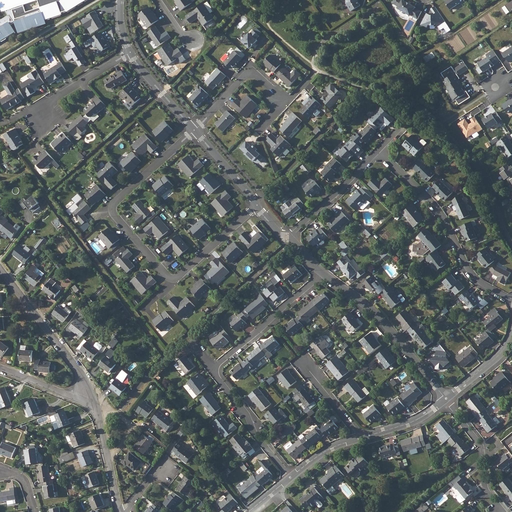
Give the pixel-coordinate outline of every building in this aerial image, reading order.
[(19,34),(45,23),(44,20),(42,13),(41,13),(40,10),(15,19),(11,8),(23,4),(28,3),(27,2),(33,0),(0,0),(0,4),(2,12),(5,10),(9,16),(1,20),(0,19),(0,18),(0,41),(1,41),(2,42),(7,39),(6,38),(15,32),(11,25),(15,22),(19,34)] [(23,4),(11,8),(15,19),(40,10),(41,13),(42,13),(44,20),(62,14),(62,12),(66,11),(67,12),(85,0),(37,0),(40,7),(26,12),(23,4)] [(192,3),(190,0),(174,0),(176,2),(178,5),(177,6),(181,11),(192,3)] [(345,0),(345,4),(350,11),(359,6),(359,5),(356,0),(345,0)] [(418,19),(422,11),(415,8),(416,7),(403,0),(393,0),(392,3),(399,6),(398,8),(402,11),(402,12),(405,14),(406,13),(411,15),(418,19)] [(465,2),(463,0),(445,0),(445,1),(450,10),(460,3),(462,5),(465,2)] [(511,0),(502,8),(506,14),(511,10),(511,0)] [(204,26),(214,18),(210,13),(209,11),(204,4),(186,16),(191,23),(198,18),(204,26)] [(152,12),(149,7),(138,15),(147,28),(159,20),(155,15),(154,15),(152,12)] [(98,16),(95,11),(87,16),(88,17),(82,21),(87,29),(92,25),(96,31),(104,26),(98,16)] [(438,11),(435,14),(433,15),(430,15),(427,13),(421,25),(427,28),(429,24),(430,25),(434,25),(436,24),(440,30),(443,28),(447,33),(450,30),(438,11)] [(156,27),(148,32),(158,47),(171,38),(167,32),(162,35),(156,27)] [(253,30),(250,34),(249,33),(246,36),(241,41),(249,49),(257,40),(256,39),(259,36),(253,30)] [(105,40),(100,33),(92,38),(101,53),(110,47),(108,43),(106,42),(105,40)] [(241,41),(246,36),(243,33),(238,38),(241,41)] [(84,52),(75,38),(69,42),(74,49),(65,55),(69,61),(74,58),(76,61),(83,57),(81,55),(81,54),(84,52)] [(173,50),(169,44),(159,50),(164,57),(162,58),(167,66),(183,55),(178,47),(173,50)] [(511,47),(503,53),(505,57),(507,57),(510,62),(511,60),(511,47)] [(242,58),(234,50),(223,62),(230,68),(232,68),(239,61),(239,62),(242,58)] [(489,57),(489,56),(495,65),(501,60),(494,50),(487,55),(489,57)] [(435,51),(424,58),(427,62),(438,55),(435,51)] [(270,55),(263,63),(273,72),(281,65),(270,55)] [(492,67),(495,65),(489,56),(489,57),(479,63),(485,72),(489,70),(488,69),(492,67)] [(83,57),(76,61),(80,66),(86,62),(83,57)] [(470,69),(463,59),(460,62),(462,65),(457,68),(458,70),(460,73),(461,75),(470,69)] [(66,71),(61,63),(48,70),(49,71),(44,74),(50,84),(56,81),(55,80),(58,78),(61,76),(60,75),(66,71)] [(447,80),(457,73),(456,71),(453,66),(443,73),(447,80)] [(291,74),(283,67),(276,75),(279,78),(280,77),(281,78),(281,79),(289,87),(300,75),(295,70),(291,74)] [(226,76),(218,69),(205,83),(213,90),(218,85),(219,85),(226,76)] [(37,70),(28,75),(30,78),(21,84),(28,97),(36,92),(34,89),(40,85),(44,83),(37,70)] [(110,78),(110,77),(104,80),(109,88),(111,89),(119,84),(119,85),(127,80),(121,71),(117,74),(114,76),(114,75),(110,78)] [(460,79),(461,79),(459,74),(457,73),(447,80),(445,81),(449,87),(460,79)] [(462,86),(464,85),(460,79),(449,87),(448,88),(452,94),(462,86)] [(10,83),(4,87),(10,96),(1,101),(8,111),(22,102),(22,101),(16,92),(10,83)] [(342,95),(331,84),(325,90),(330,95),(327,99),(324,96),(320,99),(330,108),(342,95)] [(132,89),(129,85),(119,95),(122,98),(124,97),(132,106),(141,98),(137,94),(135,92),(136,92),(133,88),(132,89)] [(457,98),(466,92),(462,86),(452,94),(451,94),(455,99),(457,98)] [(19,90),(16,92),(22,101),(25,99),(19,90)] [(207,98),(198,90),(189,99),(198,107),(203,101),(204,101),(207,98)] [(461,105),(472,97),(468,91),(466,92),(457,98),(461,105)] [(256,103),(247,95),(240,102),(237,99),(231,105),(245,118),(252,111),(250,109),(256,103)] [(321,105),(311,96),(308,99),(309,100),(310,100),(308,102),(300,111),(308,119),(321,105)] [(106,106),(99,98),(94,102),(90,105),(88,106),(84,109),(84,111),(89,117),(92,117),(95,114),(97,114),(101,111),(106,106)] [(511,99),(509,101),(508,101),(502,104),(507,113),(511,110),(511,109),(511,99)] [(375,115),(371,120),(378,127),(379,128),(385,122),(389,125),(394,120),(381,107),(374,113),(375,115)] [(217,120),(214,124),(223,131),(235,118),(226,111),(223,114),(223,115),(218,120),(217,120)] [(503,121),(498,112),(494,115),(493,114),(484,120),(489,129),(503,121)] [(285,123),(286,123),(284,125),(280,130),(288,138),(293,133),(293,131),(302,121),(292,113),(289,117),(285,123)] [(81,115),(75,121),(75,122),(74,123),(73,122),(70,126),(68,124),(65,127),(73,137),(78,132),(80,135),(86,130),(83,128),(88,123),(81,115)] [(478,132),(483,130),(475,117),(471,120),(473,123),(470,124),(471,125),(470,126),(466,119),(458,124),(467,138),(468,138),(478,132)] [(370,119),(367,122),(369,124),(375,130),(378,127),(371,120),(370,119)] [(166,122),(154,133),(163,143),(168,138),(167,138),(170,135),(174,131),(166,122)] [(369,124),(359,135),(358,133),(356,133),(352,138),(352,139),(359,145),(365,140),(367,142),(370,139),(369,138),(371,137),(374,133),(373,133),(376,130),(375,130),(369,124)] [(20,139),(18,135),(19,134),(15,129),(4,135),(13,150),(15,150),(19,148),(19,147),(23,144),(20,139)] [(72,142),(63,132),(58,137),(59,138),(56,140),(51,144),(54,148),(55,148),(60,153),(63,150),(63,149),(66,146),(68,146),(72,142)] [(291,146),(281,136),(278,139),(271,133),(265,140),(273,147),(274,148),(272,151),(279,157),(287,149),(288,149),(291,146)] [(145,134),(138,140),(140,142),(133,147),(142,156),(149,150),(152,153),(158,148),(145,134)] [(511,138),(509,134),(496,143),(499,147),(500,146),(508,158),(511,154),(511,144),(509,140),(511,138)] [(413,135),(404,145),(410,151),(411,150),(416,155),(425,146),(420,142),(413,135)] [(336,149),(333,152),(335,154),(339,158),(342,156),(347,161),(355,154),(358,156),(364,150),(359,145),(352,139),(341,150),(339,147),(337,147),(336,149)] [(254,161),(254,162),(255,162),(256,163),(257,163),(258,163),(259,163),(260,162),(261,161),(262,160),(262,159),(262,158),(261,157),(261,156),(260,155),(256,151),(254,149),(254,148),(255,148),(255,147),(254,147),(252,145),(251,147),(246,142),(240,148),(245,153),(244,154),(250,159),(250,158),(254,161)] [(53,158),(46,150),(41,154),(42,155),(39,158),(38,157),(38,156),(36,156),(33,158),(33,160),(34,161),(33,161),(40,169),(44,169),(52,162),(51,160),(53,158)] [(133,152),(121,163),(130,173),(135,169),(134,168),(137,165),(141,162),(133,152)] [(335,154),(333,152),(331,154),(338,160),(339,158),(335,154)] [(189,155),(180,163),(185,170),(184,171),(190,178),(204,165),(199,159),(195,163),(189,155)] [(423,160),(415,168),(418,172),(419,171),(425,177),(424,178),(428,182),(436,174),(423,160)] [(326,168),(322,173),(325,176),(324,177),(330,183),(334,179),(333,178),(338,173),(337,172),(340,169),(333,161),(327,167),(326,168)] [(110,162),(97,174),(112,190),(118,184),(111,178),(118,171),(110,162)] [(313,172),(306,164),(302,168),(303,170),(304,169),(309,175),(313,172)] [(507,164),(500,169),(502,172),(500,174),(504,180),(506,178),(511,174),(511,172),(511,168),(511,167),(509,168),(507,164)] [(214,178),(210,174),(200,182),(211,194),(221,185),(217,180),(216,181),(214,178)] [(158,182),(153,186),(162,196),(174,186),(165,176),(161,180),(158,182)] [(369,183),(378,193),(380,190),(383,193),(393,184),(386,177),(381,182),(375,177),(369,183)] [(441,180),(433,188),(437,192),(437,193),(440,195),(441,195),(443,196),(442,197),(445,200),(454,192),(441,180)] [(315,181),(304,189),(308,193),(307,193),(311,197),(316,193),(315,193),(318,191),(319,192),(322,189),(315,181)] [(97,185),(85,195),(94,205),(98,201),(101,198),(101,199),(106,195),(97,185)] [(350,195),(346,199),(356,209),(358,209),(360,207),(360,205),(359,204),(362,200),(364,202),(367,199),(369,201),(372,197),(362,187),(358,190),(357,189),(354,192),(355,193),(352,197),(350,195)] [(227,200),(231,197),(226,191),(212,203),(218,210),(219,209),(225,215),(234,207),(227,200)] [(25,208),(28,206),(33,213),(42,207),(33,193),(20,202),(25,208)] [(461,194),(453,200),(455,206),(454,206),(455,210),(457,209),(461,219),(471,215),(467,206),(467,205),(466,201),(464,202),(461,194)] [(305,205),(298,196),(294,199),(296,202),(292,205),(289,201),(284,204),(287,208),(283,211),(289,219),(293,216),(293,215),(294,214),(296,215),(302,210),(301,208),(305,205)] [(140,200),(132,206),(139,214),(135,218),(139,224),(151,213),(140,200)] [(85,201),(72,213),(83,224),(88,220),(84,215),(91,208),(85,201)] [(414,204),(404,212),(415,227),(425,219),(422,215),(421,216),(417,210),(418,209),(414,204)] [(333,219),(330,222),(330,224),(337,232),(350,220),(341,209),(337,214),(337,215),(336,217),(336,218),(334,219),(333,219)] [(158,217),(144,229),(149,235),(153,232),(160,239),(168,231),(163,225),(164,224),(158,217)] [(5,218),(0,224),(0,230),(0,231),(1,230),(11,238),(18,230),(8,222),(9,221),(5,218)] [(203,219),(191,229),(200,240),(204,235),(207,232),(211,228),(203,219)] [(472,221),(462,226),(463,230),(462,230),(464,234),(465,234),(468,241),(478,237),(474,230),(476,229),(472,221)] [(252,238),(259,232),(267,241),(269,240),(256,225),(252,228),(255,230),(249,235),(252,238)] [(313,233),(308,238),(314,246),(319,242),(323,238),(324,240),(328,236),(321,227),(317,230),(316,229),(313,232),(313,233)] [(108,228),(99,237),(110,249),(120,240),(116,235),(115,235),(112,233),(108,228)] [(431,249),(433,252),(436,250),(442,245),(435,237),(434,238),(427,228),(418,235),(422,239),(421,242),(424,244),(427,245),(431,249)] [(246,232),(240,237),(254,253),(267,241),(259,232),(252,238),(249,235),(246,232)] [(178,235),(162,249),(167,255),(174,249),(180,256),(189,248),(178,235)] [(36,254),(44,244),(40,241),(32,251),(36,254)] [(234,242),(229,246),(230,247),(227,250),(223,253),(232,263),(243,252),(234,242)] [(417,255),(423,255),(427,252),(431,249),(427,245),(424,244),(421,242),(418,244),(413,244),(413,252),(417,252),(417,255)] [(16,251),(13,254),(25,263),(30,256),(19,247),(16,251)] [(486,248),(478,254),(481,257),(480,258),(483,262),(487,266),(496,260),(486,248)] [(128,249),(116,259),(128,273),(135,266),(128,258),(133,254),(128,249)] [(386,250),(380,255),(383,258),(389,253),(386,250)] [(429,255),(425,258),(428,262),(429,262),(437,271),(441,267),(442,268),(446,264),(442,260),(441,261),(440,259),(441,257),(439,254),(439,253),(436,250),(433,252),(429,255)] [(389,253),(383,258),(385,261),(392,256),(389,253)] [(345,256),(338,262),(343,267),(342,268),(351,279),(356,274),(358,272),(350,262),(351,261),(346,255),(345,256)] [(217,258),(211,263),(214,267),(207,274),(215,282),(221,277),(223,278),(230,272),(217,258)] [(28,274),(25,278),(31,282),(30,283),(35,286),(42,277),(44,273),(37,268),(33,264),(27,273),(28,274)] [(496,264),(490,269),(493,273),(499,277),(498,280),(505,284),(511,273),(498,266),(496,264)] [(296,265),(283,275),(287,279),(291,283),(299,276),(300,278),(303,274),(296,265)] [(358,272),(356,274),(359,277),(366,271),(363,268),(358,272)] [(138,286),(137,287),(143,294),(157,282),(152,276),(148,279),(142,272),(133,280),(138,286)] [(273,278),(275,277),(280,282),(282,280),(278,275),(276,272),(271,276),(273,278)] [(452,274),(443,282),(450,289),(451,288),(456,294),(465,287),(459,281),(458,282),(452,274)] [(280,282),(275,277),(273,278),(264,286),(267,289),(264,292),(268,297),(270,295),(274,301),(286,292),(282,287),(278,289),(275,285),(280,282)] [(364,282),(361,284),(364,288),(367,287),(368,289),(369,288),(372,291),(375,289),(379,294),(381,293),(386,288),(382,283),(380,284),(377,280),(375,282),(371,277),(369,278),(364,282)] [(51,279),(43,289),(51,295),(49,297),(53,299),(60,290),(54,285),(56,282),(51,279)] [(196,288),(192,292),(201,301),(213,291),(203,280),(199,285),(196,288)] [(386,288),(381,293),(385,297),(384,298),(387,301),(388,302),(390,303),(389,304),(393,308),(402,301),(403,303),(406,301),(406,299),(402,295),(401,295),(398,297),(393,290),(395,289),(391,285),(386,288)] [(467,290),(459,297),(460,298),(462,300),(463,299),(471,309),(478,304),(479,303),(480,304),(485,300),(483,299),(479,296),(476,299),(471,293),(470,294),(467,290)] [(316,297),(313,300),(320,309),(321,310),(324,307),(324,306),(331,300),(324,292),(317,298),(316,297)] [(269,304),(261,294),(257,296),(258,298),(246,308),(251,314),(252,317),(259,311),(260,312),(266,307),(265,306),(269,304)] [(174,297),(168,302),(183,318),(196,307),(187,297),(180,304),(174,297)] [(478,304),(482,309),(490,303),(484,298),(483,299),(485,300),(480,304),(479,303),(478,304)] [(301,315),(298,318),(303,323),(306,321),(320,309),(313,300),(309,303),(310,304),(305,308),(299,313),(301,315)] [(84,303),(78,311),(82,314),(88,307),(84,303)] [(52,314),(58,319),(59,317),(64,321),(71,312),(66,307),(64,310),(58,306),(52,314)] [(246,308),(242,311),(247,317),(251,314),(246,308)] [(491,316),(484,322),(490,330),(497,324),(504,319),(498,312),(499,312),(496,308),(489,313),(491,316)] [(407,329),(410,333),(421,324),(418,321),(416,322),(406,309),(397,316),(404,325),(403,326),(406,330),(407,329)] [(157,316),(152,320),(161,331),(173,320),(165,311),(161,314),(158,317),(157,316)] [(247,317),(242,311),(239,313),(240,314),(231,322),(233,325),(232,326),(237,331),(241,327),(241,326),(243,325),(244,325),(247,323),(245,321),(249,318),(247,317)] [(351,312),(343,319),(346,322),(345,322),(350,329),(351,328),(353,331),(361,325),(358,321),(357,322),(356,319),(351,312)] [(298,318),(295,320),(294,319),(290,322),(291,323),(285,327),(292,335),(304,325),(303,323),(298,318)] [(77,319),(69,329),(76,334),(76,333),(81,337),(88,328),(87,328),(89,325),(85,321),(83,324),(77,319)] [(108,328),(102,321),(101,320),(97,324),(103,332),(108,328)] [(421,324),(410,333),(416,340),(417,339),(419,342),(420,342),(425,348),(432,341),(423,329),(425,327),(422,323),(421,324)] [(211,340),(217,348),(221,345),(222,346),(222,347),(229,341),(225,337),(228,334),(223,328),(218,332),(219,333),(211,340)] [(493,340),(488,333),(487,331),(483,334),(484,335),(477,341),(483,349),(488,345),(490,343),(491,344),(495,341),(493,340)] [(372,332),(361,341),(371,353),(381,345),(375,337),(376,337),(372,332)] [(264,344),(260,347),(267,355),(269,358),(273,355),(271,352),(280,345),(273,336),(268,341),(267,341),(264,343),(264,344)] [(316,340),(310,345),(313,348),(315,347),(318,351),(317,352),(323,359),(330,352),(327,348),(330,346),(330,343),(326,339),(325,339),(322,336),(316,340)] [(115,337),(109,345),(113,349),(119,342),(115,337)] [(0,341),(0,354),(3,356),(9,348),(0,341)] [(80,351),(87,356),(87,355),(93,359),(102,347),(102,345),(98,342),(96,343),(94,346),(87,342),(80,351)] [(446,351),(440,344),(431,351),(436,351),(436,357),(432,360),(437,366),(437,369),(443,369),(444,366),(449,361),(447,358),(449,356),(450,356),(447,353),(446,351)] [(479,354),(472,345),(457,358),(464,368),(471,362),(471,361),(477,356),(479,354)] [(140,346),(134,352),(137,356),(144,350),(140,346)] [(260,347),(260,346),(252,353),(253,354),(248,358),(249,358),(244,362),(250,370),(255,366),(254,365),(267,355),(260,347)] [(386,348),(377,356),(387,368),(395,361),(391,356),(392,355),(386,348)] [(26,350),(21,350),(20,360),(21,360),(32,361),(33,351),(26,350)] [(186,355),(177,362),(186,373),(194,367),(188,359),(189,358),(186,355)] [(337,356),(326,364),(339,380),(349,371),(337,356)] [(106,357),(99,365),(109,373),(116,365),(106,357)] [(36,359),(35,370),(39,370),(39,372),(50,373),(50,371),(51,364),(51,362),(40,361),(40,360),(36,359)] [(244,362),(241,364),(240,363),(236,366),(237,367),(231,371),(238,379),(250,370),(244,362)] [(287,368),(278,376),(287,388),(297,380),(293,376),(293,377),(291,375),(292,374),(289,371),(290,371),(287,368)] [(498,377),(495,379),(491,382),(499,393),(511,383),(510,381),(504,373),(503,371),(497,375),(498,377)] [(199,373),(187,382),(197,395),(202,391),(202,390),(207,386),(204,382),(203,383),(200,379),(202,377),(199,373)] [(117,379),(110,388),(120,396),(129,384),(121,378),(119,381),(117,379)] [(354,396),(359,402),(367,395),(362,389),(354,379),(344,386),(348,391),(349,390),(352,394),(353,393),(355,395),(354,396)] [(411,387),(401,396),(408,404),(409,406),(413,403),(412,402),(423,393),(414,383),(410,386),(411,387)] [(301,385),(292,392),(299,400),(301,399),(304,403),(302,404),(306,408),(316,399),(311,393),(309,394),(304,388),(304,389),(301,385)] [(0,408),(12,404),(5,387),(0,388),(0,408)] [(210,391),(200,399),(212,415),(221,408),(216,401),(217,401),(212,395),(213,395),(210,391)] [(261,391),(251,399),(254,402),(255,401),(263,411),(271,404),(261,391)] [(473,413),(476,417),(476,416),(486,409),(475,395),(467,402),(475,412),(473,413)] [(398,397),(387,406),(394,415),(398,411),(397,411),(400,408),(401,409),(405,406),(398,397)] [(35,399),(25,404),(30,417),(40,413),(35,399)] [(140,412),(141,413),(148,405),(147,404),(148,403),(144,401),(136,411),(140,413),(140,412)] [(371,408),(364,414),(370,422),(378,416),(378,417),(382,414),(374,404),(370,407),(371,408)] [(148,405),(141,413),(147,417),(154,409),(148,405)] [(274,407),(264,414),(268,418),(270,417),(272,419),(275,423),(283,417),(274,407)] [(277,410),(283,417),(282,418),(284,420),(288,416),(282,409),(280,409),(277,410)] [(486,409),(476,416),(480,421),(480,420),(484,424),(483,425),(485,428),(488,432),(497,425),(488,414),(489,413),(486,409)] [(64,411),(55,414),(61,428),(70,424),(64,411)] [(159,411),(153,420),(156,422),(159,424),(167,431),(171,426),(170,426),(175,420),(170,417),(169,418),(159,411)] [(221,415),(213,421),(226,437),(237,428),(233,423),(229,425),(221,415)] [(436,426),(441,432),(437,435),(444,443),(447,440),(456,433),(458,432),(455,428),(453,429),(451,426),(450,426),(444,419),(436,426)] [(323,425),(320,428),(327,437),(330,435),(331,435),(334,432),(333,432),(339,427),(333,420),(324,427),(323,425)] [(185,425),(177,434),(181,437),(187,429),(185,425)] [(284,430),(278,436),(281,439),(293,430),(289,426),(284,430)] [(315,428),(304,436),(308,440),(308,439),(312,443),(318,439),(322,437),(315,428)] [(80,430),(66,436),(69,442),(72,440),(75,447),(85,443),(80,430)] [(239,433),(231,439),(235,444),(234,445),(241,454),(241,453),(245,451),(247,453),(253,448),(250,444),(248,440),(247,440),(245,441),(239,433)] [(308,440),(304,436),(303,434),(301,433),(297,436),(300,439),(306,447),(312,443),(308,439),(308,440)] [(456,433),(447,440),(452,446),(453,446),(459,452),(457,454),(460,457),(471,448),(467,444),(466,444),(463,440),(462,440),(456,433)] [(148,438),(144,435),(134,446),(144,454),(153,442),(148,438)] [(410,438),(401,440),(404,451),(422,446),(419,436),(410,439),(410,438)] [(306,447),(300,439),(287,449),(294,458),(297,456),(297,455),(306,447)] [(3,442),(0,448),(0,455),(1,456),(2,454),(12,458),(16,448),(3,442)] [(180,442),(173,451),(177,454),(176,455),(187,463),(193,454),(182,446),(184,445),(180,442)] [(397,453),(395,445),(395,444),(391,445),(390,443),(386,445),(386,446),(380,447),(383,458),(393,455),(393,456),(398,454),(397,453)] [(28,449),(25,450),(27,464),(39,462),(38,462),(38,457),(37,454),(36,448),(34,448),(34,445),(28,446),(28,449)] [(88,453),(89,453),(88,450),(77,454),(83,467),(93,462),(91,457),(90,458),(88,453)] [(130,452),(122,463),(126,466),(127,465),(135,471),(142,462),(130,452)] [(69,453),(59,457),(60,463),(60,464),(71,459),(69,453)] [(366,466),(367,467),(367,468),(371,465),(361,453),(356,458),(355,457),(351,460),(353,463),(351,465),(351,464),(346,468),(349,472),(351,471),(351,473),(354,477),(356,477),(360,474),(360,471),(366,466)] [(511,455),(510,453),(506,455),(505,454),(498,460),(504,468),(511,463),(511,455)] [(262,472),(258,475),(265,482),(268,479),(268,478),(269,477),(271,477),(273,475),(267,468),(269,466),(263,459),(259,462),(263,466),(260,468),(260,470),(262,472)] [(243,461),(240,464),(245,470),(248,468),(243,461)] [(147,467),(145,470),(148,472),(153,466),(148,462),(145,465),(147,467)] [(48,465),(37,466),(40,482),(46,482),(47,486),(54,485),(53,480),(50,480),(48,465)] [(329,472),(321,480),(329,489),(342,477),(343,476),(345,478),(346,477),(337,465),(334,468),(333,467),(328,471),(329,472)] [(94,472),(85,476),(90,488),(100,484),(94,472)] [(261,483),(253,475),(249,478),(250,479),(239,488),(245,496),(251,491),(252,492),(258,487),(257,486),(261,483)] [(183,480),(177,489),(186,495),(195,483),(185,476),(182,479),(183,480)] [(511,483),(507,478),(499,485),(509,496),(508,497),(511,500),(511,498),(511,483)] [(454,486),(455,488),(456,489),(457,489),(461,493),(465,498),(473,492),(468,486),(469,485),(466,482),(465,482),(462,479),(454,486)] [(47,486),(44,486),(46,498),(56,497),(54,485),(47,486)] [(10,491),(0,492),(0,502),(16,500),(14,487),(10,488),(10,491)] [(319,499),(321,498),(323,497),(314,487),(310,490),(311,491),(305,497),(303,496),(300,499),(303,503),(303,504),(305,507),(307,507),(310,504),(312,507),(317,503),(319,506),(320,506),(322,505),(322,504),(319,499)] [(164,504),(168,507),(172,510),(179,501),(181,498),(173,492),(171,495),(164,504)] [(465,499),(465,498),(461,493),(457,496),(457,498),(460,502),(461,502),(465,499)] [(100,494),(90,498),(94,510),(105,505),(100,494)] [(219,504),(223,509),(224,510),(221,511),(228,511),(231,510),(230,509),(235,506),(235,507),(239,504),(233,497),(231,495),(219,504)]
